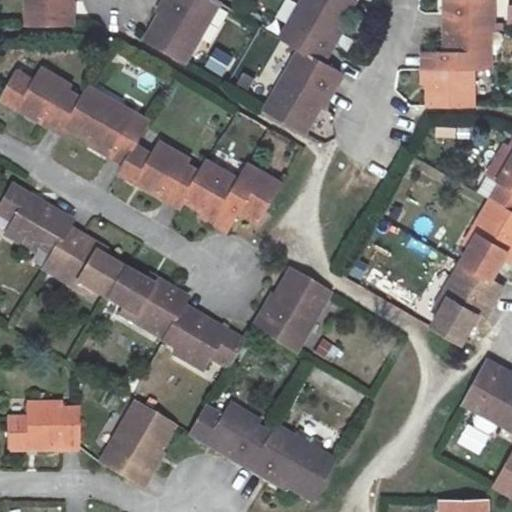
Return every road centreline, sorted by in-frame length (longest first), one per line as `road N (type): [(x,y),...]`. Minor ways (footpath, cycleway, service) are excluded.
road 1 (residential): [(223,269),(0,147)]
road 2 (residential): [(204,500),(160,509),(91,489),(0,489)]
road 3 (residential): [(404,0),(397,49),(363,122)]
